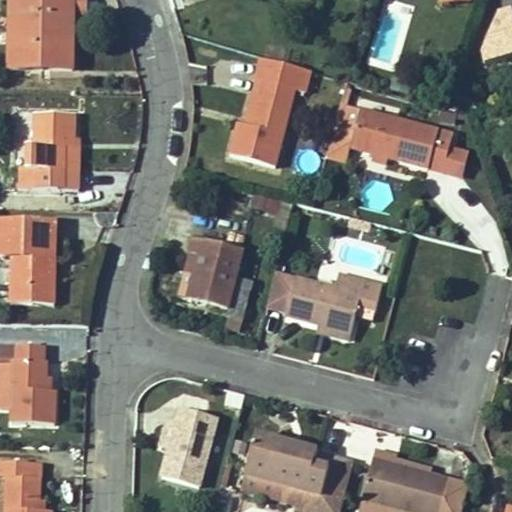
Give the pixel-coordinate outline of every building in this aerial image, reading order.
[(10,70),(43,71),(43,68),(49,68),(49,71),(72,71),(73,13),(72,0),(20,0),(20,44),(10,44),(10,70)] [(10,0),(10,14),(10,44),(20,44),(20,0),(10,0)] [(72,0),(73,13),(88,13),(88,0),(72,0)] [(511,57),(511,16),(511,14),(499,18),(484,55),(486,65),(511,57)] [(262,60),(256,83),(263,85),(251,128),(245,127),(238,125),(230,157),(275,169),(295,92),(305,95),(311,73),(262,60)] [(256,83),(245,127),(251,128),(263,85),(256,83)] [(443,176),(443,174),(450,150),(454,136),(347,108),(352,91),(346,89),(335,129),(354,134),(350,152),(443,176)] [(453,99),(450,109),(469,115),(472,105),(453,99)] [(75,117),(35,116),(34,148),(28,148),(28,170),(22,170),(21,191),(58,192),(59,171),(66,172),(67,151),(74,151),(75,141),(75,117)] [(347,163),(354,134),(335,129),(327,159),(347,163)] [(75,141),(74,151),(67,151),(66,172),(59,171),(58,192),(78,192),(80,141),(75,141)] [(450,150),(443,174),(461,179),(467,155),(450,150)] [(252,209),(268,214),(271,202),(255,197),(252,209)] [(274,215),(288,220),(292,206),(278,201),(274,215)] [(350,220),(348,227),(369,233),(371,226),(350,220)] [(0,224),(0,256),(12,257),(11,305),(54,306),(54,280),(49,280),(50,259),(55,259),(56,225),(0,224)] [(228,312),(234,287),(244,252),(193,239),(190,255),(199,257),(194,276),(188,301),(228,312)] [(199,257),(190,255),(185,274),(194,276),(199,257)] [(335,291),(276,276),(267,310),(287,314),(286,318),(319,326),(352,335),(356,318),(373,323),(382,285),(339,275),(335,291)] [(352,335),(319,326),(318,334),(350,342),(352,335)] [(56,393),(51,393),(45,392),(46,380),(47,363),(45,363),(46,348),(0,346),(0,409),(12,410),(11,424),(54,426),(56,393)] [(241,409),(245,397),(228,392),(225,405),(241,409)] [(205,416),(209,401),(187,394),(182,409),(205,416)] [(199,489),(217,420),(180,410),(162,479),(199,489)] [(169,450),(176,426),(166,424),(160,448),(169,450)] [(338,511),(352,462),(302,448),(288,444),(256,436),(241,491),(298,507),(297,510),(302,511),(338,511)] [(288,444),(302,448),(303,443),(289,439),(288,444)] [(246,445),(236,443),(233,454),(243,456),(246,445)] [(373,461),(469,486),(471,480),(397,460),(398,457),(376,451),(373,461)] [(462,511),(469,486),(373,461),(363,501),(404,511),(462,511)] [(39,511),(41,465),(0,463),(0,480),(7,481),(5,511),(39,511)] [(227,465),(221,488),(225,489),(231,466),(227,465)] [(404,511),(363,501),(359,511),(404,511)]
